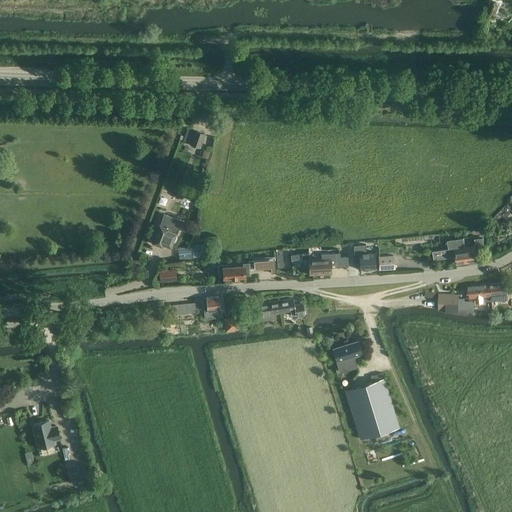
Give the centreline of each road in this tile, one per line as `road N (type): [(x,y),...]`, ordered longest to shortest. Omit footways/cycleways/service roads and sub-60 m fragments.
road 1 (tertiary): [(0,313),(450,273),(511,256)]
road 2 (secondary): [(511,91),(0,79)]
